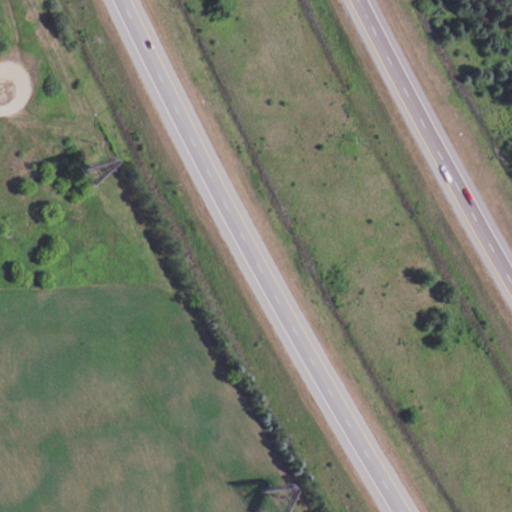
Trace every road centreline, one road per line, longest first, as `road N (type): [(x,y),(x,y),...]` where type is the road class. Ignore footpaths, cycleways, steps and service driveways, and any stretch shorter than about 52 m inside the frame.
road 1 (motorway): [(126,0),(244,241),(401,511)]
road 2 (motorway): [(511,283),(355,0)]
